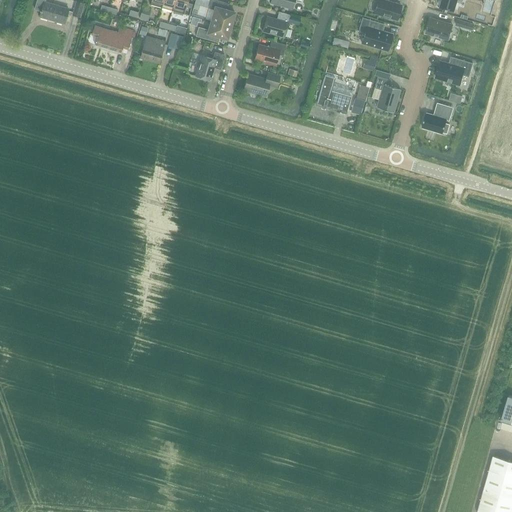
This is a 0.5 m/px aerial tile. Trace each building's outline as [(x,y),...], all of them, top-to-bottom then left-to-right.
[(45,2),(45,0),(37,0),(35,9),(41,11),(40,17),(64,24),(67,12),(68,9),(52,5),(45,2)] [(163,0),(162,8),(173,11),(175,0),(163,0)] [(175,0),(173,11),(190,16),(193,4),(190,3),(187,2),(187,0),(175,0)] [(215,10),(211,21),(231,27),(235,12),(228,10),(225,9),(226,6),(226,3),(216,0),(211,0),(209,8),(215,10)] [(271,0),(271,3),(293,9),(295,0),(271,0)] [(383,0),(378,0),(375,13),(397,20),(401,5),(392,3),(383,0)] [(442,0),(440,7),(454,12),(457,1),(460,2),(461,0),(442,0)] [(77,2),(73,14),(73,15),(80,17),(84,4),(77,2)] [(275,19),(267,16),(263,31),(285,37),(289,22),(290,15),(279,11),(278,15),(277,19),(275,19)] [(191,22),(190,24),(196,26),(198,21),(201,22),(202,19),(193,17),(191,22)] [(363,18),(359,31),(365,33),(362,43),(388,51),(392,34),(383,31),(382,31),(383,27),(384,24),(363,18)] [(431,18),(427,33),(448,40),(453,25),(439,21),(431,18)] [(457,22),(456,25),(468,29),(470,22),(458,19),(457,22)] [(199,27),(196,36),(215,41),(216,39),(217,36),(220,37),(227,39),(231,27),(211,21),(209,30),(199,27)] [(118,32),(95,25),(92,34),(98,36),(95,44),(121,52),(123,48),(128,49),(134,30),(120,26),(118,32)] [(175,32),(185,35),(187,28),(177,25),(175,32)] [(180,49),(184,36),(171,33),(168,46),(180,49)] [(166,41),(155,38),(147,35),(141,57),(159,63),(166,41)] [(186,37),(183,46),(189,47),(192,38),(186,37)] [(259,45),(255,59),(266,63),(266,64),(270,65),(270,64),(276,65),(279,54),(283,55),(286,45),(272,41),(271,44),(270,48),(267,47),(259,45)] [(213,69),(214,67),(217,68),(221,69),(225,55),(215,52),(213,58),(202,55),(196,76),(210,80),(213,69)] [(365,59),(363,68),(374,71),(377,59),(371,57),(370,60),(365,59)] [(441,61),(436,78),(460,85),(463,75),(469,76),(473,63),(451,57),(450,60),(449,64),(446,62),(441,61)] [(289,69),(287,75),(296,78),(298,72),(289,69)] [(277,87),(280,76),(268,73),(267,76),(266,79),(262,78),(248,74),(244,90),(266,96),(269,85),(277,87)] [(340,109),(347,111),(351,98),(331,92),(335,78),(325,75),(317,103),(340,109)] [(378,76),(374,88),(382,90),(377,107),(393,112),(397,100),(400,89),(390,86),(391,80),(378,76)] [(355,98),(351,112),(361,115),(365,101),(356,98),(355,98)] [(427,113),(422,128),(443,134),(443,132),(447,133),(450,125),(446,124),(447,120),(449,120),(453,108),(438,103),(436,109),(434,115),(432,115),(427,113)] [(511,396),(508,395),(501,420),(511,423),(511,396)] [(511,511),(511,460),(494,456),(477,511),(511,511)]
